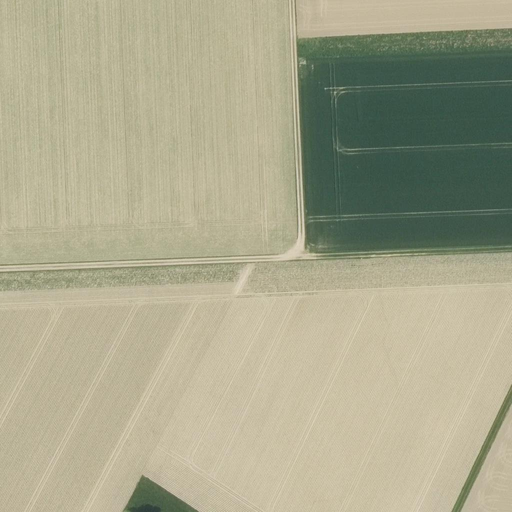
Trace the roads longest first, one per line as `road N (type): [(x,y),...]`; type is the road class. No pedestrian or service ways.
road 1 (track): [(0,270),(301,257)]
road 2 (track): [(290,0),(301,257)]
road 3 (track): [(301,257),(511,248)]
road 4 (track): [(511,392),(456,511)]
